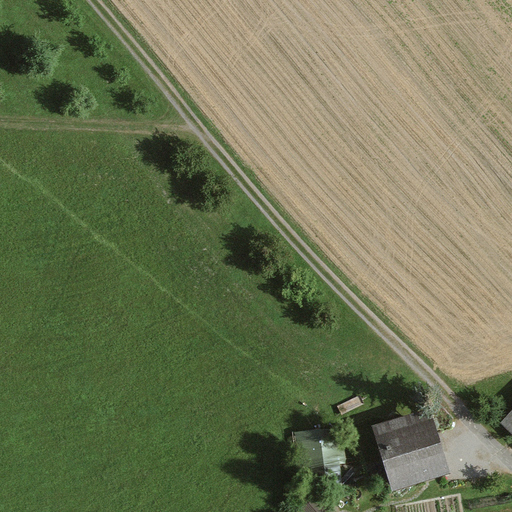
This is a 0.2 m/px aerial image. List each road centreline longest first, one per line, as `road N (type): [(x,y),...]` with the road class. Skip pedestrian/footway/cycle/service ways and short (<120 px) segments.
road 1 (track): [(454,411),(282,230),(91,0)]
road 2 (track): [(0,121),(204,136)]
